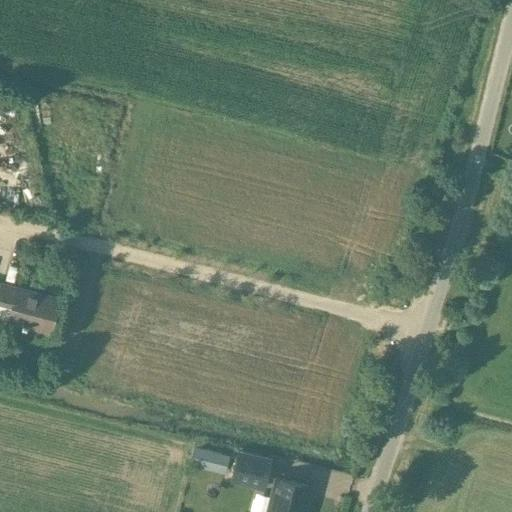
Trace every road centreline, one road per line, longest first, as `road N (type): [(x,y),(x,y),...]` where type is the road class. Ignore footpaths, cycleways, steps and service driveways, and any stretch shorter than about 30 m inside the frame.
road 1 (unclassified): [(476,161),(368,511)]
road 2 (unclassified): [(476,161),(511,21)]
